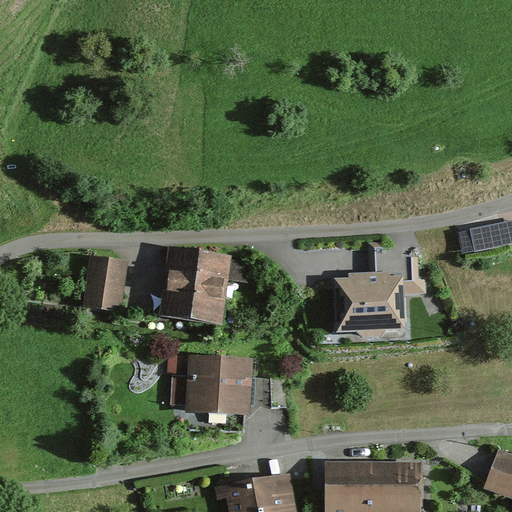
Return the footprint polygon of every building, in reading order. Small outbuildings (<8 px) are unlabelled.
[(468,256),(511,244),(511,221),(462,235),(468,256)] [(233,260),(172,252),(163,320),(224,328),(233,260)] [(128,265),(91,261),(85,311),(122,315),(128,265)] [(407,281),(340,286),(344,339),(411,334),(407,281)] [(256,364),(193,361),(190,417),(253,420),(256,364)] [(511,458),(503,456),(491,492),(511,499),(511,458)] [(420,469),(332,471),(333,511),(404,511),(421,511),(420,469)] [(297,511),(292,480),(221,492),(224,511),(297,511)]
